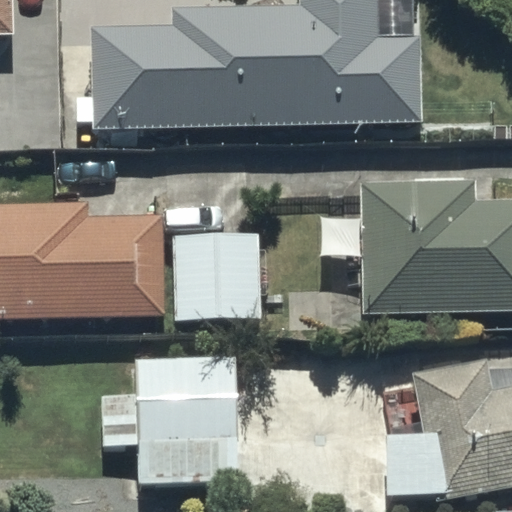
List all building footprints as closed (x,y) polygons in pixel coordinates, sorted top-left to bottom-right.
[(8,0),(0,0),(0,44),(10,45),(8,0)] [(168,38),(86,37),(91,142),(419,133),(420,48),(373,48),(373,0),(297,0),(297,20),(169,19),(168,38)] [(472,193),(355,196),(361,324),(511,322),(511,211),(472,213),(472,193)] [(86,214),(0,215),(0,333),(162,331),(160,228),(86,229),(86,214)] [(261,331),(260,241),(171,241),(173,332),(261,331)] [(448,511),(511,499),(511,378),(487,380),(486,372),(411,387),(423,448),(382,449),(384,508),(434,507),(434,511),(448,511)] [(235,495),(232,373),(135,375),(136,404),(98,405),(100,455),(136,455),(137,497),(235,495)]
